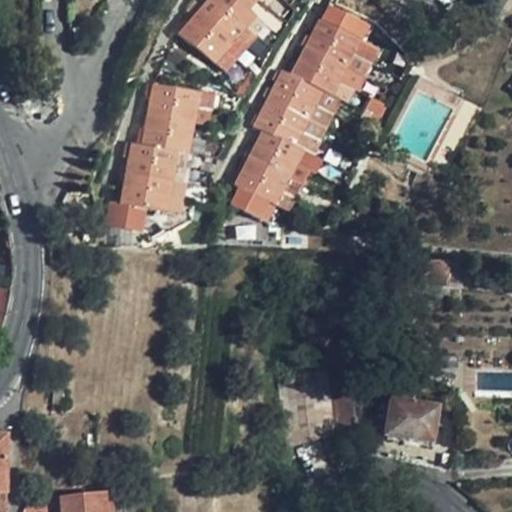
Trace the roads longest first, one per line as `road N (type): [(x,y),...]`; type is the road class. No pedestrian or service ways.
road 1 (tertiary): [(8,158),(20,199),(26,293),(0,373)]
road 2 (tertiary): [(289,511),(320,484),(353,474),(419,485),(456,511)]
road 3 (residential): [(12,511),(14,410),(0,383)]
